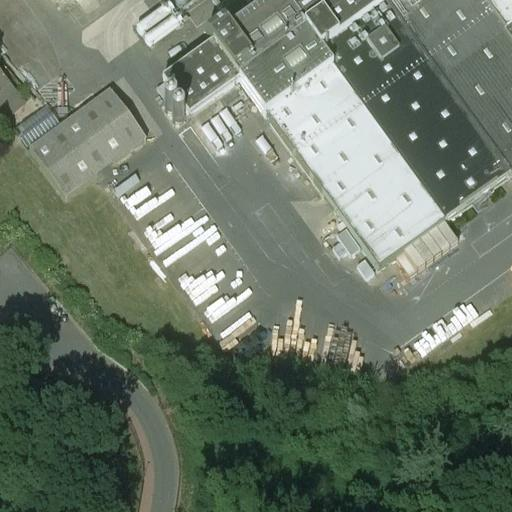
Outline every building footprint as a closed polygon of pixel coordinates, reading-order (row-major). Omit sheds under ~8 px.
[(178,0),(179,0),(178,3),(179,6),(181,8),(182,8),(183,9),(184,9),(185,9),(187,8),(188,7),(190,6),(190,4),(190,3),(190,1),(189,0),(178,0)] [(280,0),(230,36),(224,27),(206,40),(213,48),(239,85),(378,276),(445,227),(320,55),(280,0)] [(386,7),(381,0),(279,0),(280,0),(320,55),(386,7)] [(511,178),(511,49),(502,36),(505,35),(479,0),(395,0),(386,7),(511,180),(511,178)] [(511,0),(479,0),(505,35),(511,29),(511,0)] [(511,180),(386,7),(320,55),(445,227),(511,180)] [(511,29),(505,35),(502,36),(511,49),(511,29)] [(213,48),(163,84),(189,121),(239,85),(213,48)] [(0,76),(0,112),(18,97),(0,76)] [(110,94),(29,154),(65,203),(146,143),(110,94)] [(18,97),(0,112),(0,127),(26,105),(25,104),(24,104),(18,97)] [(168,108),(165,108),(163,108),(161,109),(160,111),(159,113),(159,116),(160,118),(162,119),(164,120),(166,120),(168,119),(170,118),(171,116),(171,114),(171,111),(170,110),(168,108)] [(175,119),(173,119),(171,119),(169,120),(168,122),(167,124),(167,126),(168,128),(169,130),(171,131),(173,131),(175,131),(177,130),(179,128),(179,126),(179,124),(178,122),(177,120),(175,119)] [(358,347),(354,381),(374,384),(379,350),(358,347)]
